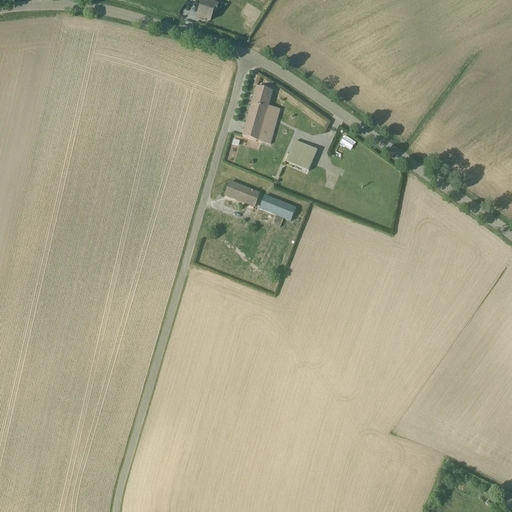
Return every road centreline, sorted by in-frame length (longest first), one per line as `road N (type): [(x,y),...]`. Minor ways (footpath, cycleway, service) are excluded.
road 1 (unclassified): [(246,55),(115,511)]
road 2 (unclassified): [(246,55),(511,236)]
road 3 (unclassified): [(0,9),(53,4),(126,15),(246,55)]
